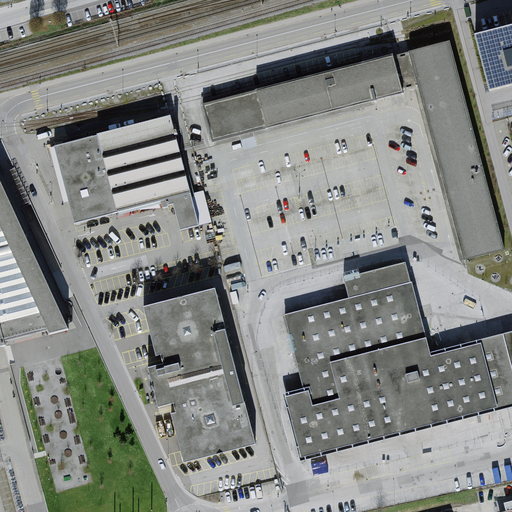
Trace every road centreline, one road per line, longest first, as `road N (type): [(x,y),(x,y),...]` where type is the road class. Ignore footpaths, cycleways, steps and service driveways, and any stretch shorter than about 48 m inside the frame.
road 1 (unclassified): [(255,509),(285,503),(299,482),(282,456),(250,332),(247,308),(257,292),(400,251),(422,255),(468,292),(511,307)]
road 2 (residential): [(172,491),(6,135),(4,114),(18,101)]
road 3 (residential): [(18,101),(415,0)]
road 4 (unknown): [(13,149),(185,103)]
road 5 (unknown): [(231,203),(382,159)]
